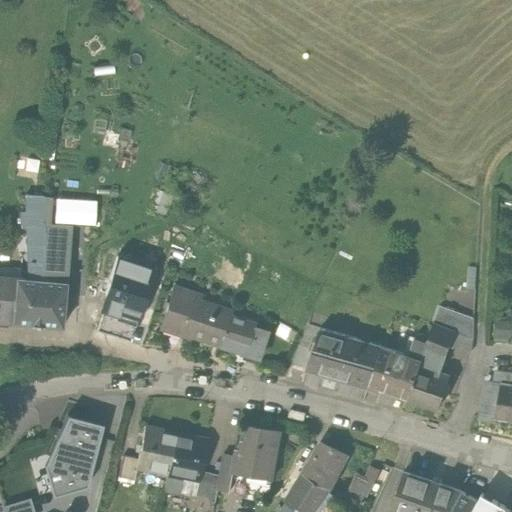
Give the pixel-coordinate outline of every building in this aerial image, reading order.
[(64,280),(69,224),(42,222),(41,195),(41,194),(24,193),(24,209),(19,210),(19,222),(25,222),(26,277),(64,280)] [(42,222),(69,224),(93,225),(95,199),(41,195),(42,222)] [(166,206),(151,199),(145,214),(159,220),(166,206)] [(108,293),(103,308),(136,319),(149,281),(144,279),(148,267),(115,256),(103,291),(108,293)] [(477,266),(468,265),(467,287),(476,288),(477,266)] [(0,319),(12,321),(16,276),(0,274),(0,319)] [(16,276),(12,321),(60,325),(64,280),(26,277),(16,276)] [(223,343),(232,314),(199,304),(202,296),(173,287),(160,326),(167,329),(181,333),(182,331),(222,345),(223,343)] [(441,304),(435,322),(457,330),(451,344),(473,352),(473,336),(468,334),(474,316),(441,304)] [(136,319),(103,308),(96,330),(129,342),(136,319)] [(258,322),(232,314),(223,343),(261,356),(269,330),(257,326),(258,322)] [(511,329),(511,319),(495,319),(494,335),(511,336),(511,329)] [(290,362),(307,367),(322,327),(307,322),(290,362)] [(457,330),(435,322),(428,340),(422,358),(423,358),(409,397),(439,407),(451,375),(442,371),(451,344),(457,330)] [(384,345),(322,327),(307,367),(370,386),(384,345)] [(181,333),(167,329),(167,348),(181,349),(181,333)] [(381,386),(409,397),(423,358),(422,358),(428,340),(415,336),(409,353),(384,345),(370,386),(380,389),(381,386)] [(498,418),(511,420),(511,370),(496,368),(494,381),(490,381),(488,398),(484,398),(481,419),(498,422),(498,418)] [(103,424),(67,415),(43,464),(52,495),(86,486),(103,424)] [(273,478),(282,429),(248,423),(245,439),(242,439),(240,454),(235,453),(235,455),(236,455),(233,470),(234,470),(273,478)] [(137,466),(166,472),(175,433),(144,426),(137,460),(136,466),(137,466)] [(206,439),(175,433),(166,472),(163,489),(177,492),(180,476),(198,479),(199,471),(206,439)] [(322,441),(303,472),(330,487),(338,471),(347,453),(322,441)] [(224,453),(220,476),(217,488),(230,491),(234,470),(233,470),(236,455),(235,455),(224,453)] [(134,480),(137,466),(136,466),(137,460),(123,456),(119,476),(134,480)] [(358,470),(346,494),(364,503),(381,468),(371,463),(366,474),(358,470)] [(391,506),(405,468),(393,463),(379,501),(391,506)] [(391,510),(397,511),(448,511),(462,489),(405,470),(391,510)] [(217,499),(217,488),(220,476),(199,471),(198,479),(180,476),(177,492),(193,495),(194,493),(217,499)] [(312,511),(330,487),(303,472),(278,511),(312,511)] [(462,489),(448,511),(511,511),(511,509),(506,506),(507,505),(483,491),(478,498),(462,489)] [(33,511),(29,497),(3,504),(5,511),(33,511)]
